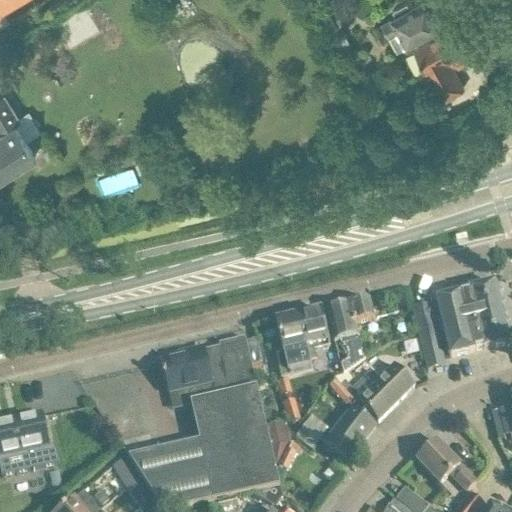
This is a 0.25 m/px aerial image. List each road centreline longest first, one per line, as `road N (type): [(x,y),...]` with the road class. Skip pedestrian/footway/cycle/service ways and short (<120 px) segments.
road 1 (residential): [(0,367),(511,248)]
road 2 (primary): [(0,322),(343,241)]
road 3 (residential): [(339,511),(439,403),(511,375)]
road 4 (primary): [(511,174),(405,205),(343,241)]
road 5 (primary): [(343,241),(410,234),(511,203)]
